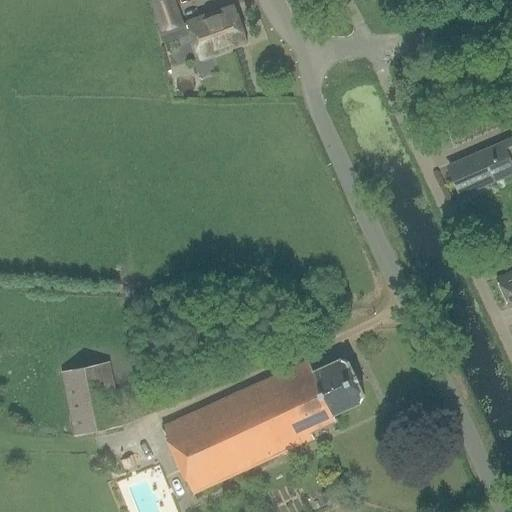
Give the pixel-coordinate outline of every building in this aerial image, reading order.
[(186,25),(176,0),(155,0),(151,2),(161,33),(186,25)] [(201,61),(248,44),(235,7),(188,24),(201,61)] [(511,139),(450,167),(452,172),(450,173),(459,191),(461,190),(463,196),(511,175),(511,161),(509,155),(511,153),(511,139)] [(511,272),(498,279),(510,308),(511,306),(511,272)] [(315,439),(312,433),(337,422),(334,416),(361,403),(364,397),(359,387),(354,385),(351,379),(353,373),(349,363),(342,361),(314,374),(309,362),(164,428),(193,493),(315,439)] [(124,429),(111,364),(63,374),(75,438),(124,429)]
